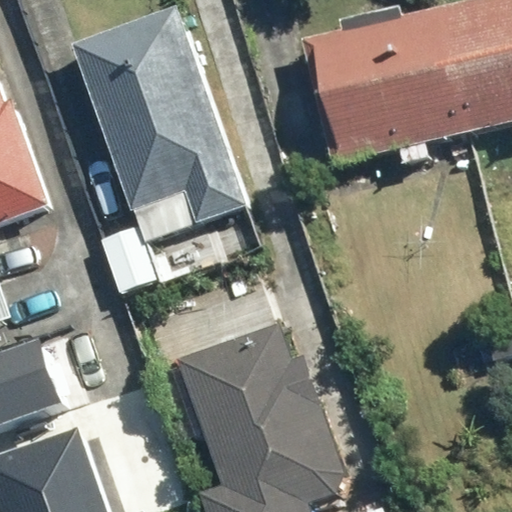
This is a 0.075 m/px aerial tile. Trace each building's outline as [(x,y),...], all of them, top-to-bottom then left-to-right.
[(511,0),(487,0),(325,40),(357,167),(511,129),(511,0)] [(221,227),(272,209),(205,6),(94,43),(152,215),(210,196),(221,227)] [(21,70),(0,77),(0,231),(74,208),(40,102),(33,104),(21,70)] [(313,322),(194,359),(234,486),(213,493),(219,511),(328,511),(324,498),(364,486),(313,322)] [(45,342),(0,357),(0,424),(66,402),(45,342)] [(107,511),(84,445),(0,474),(0,511),(107,511)]
